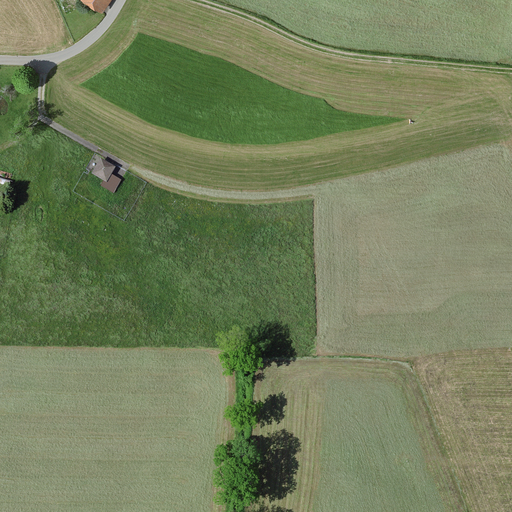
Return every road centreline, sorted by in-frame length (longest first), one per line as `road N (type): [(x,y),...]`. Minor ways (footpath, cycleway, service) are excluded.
road 1 (track): [(190,0),(310,49),(511,71)]
road 2 (track): [(44,59),(40,117),(125,167)]
road 3 (unclassified): [(0,59),(51,59),(75,49),(120,0)]
